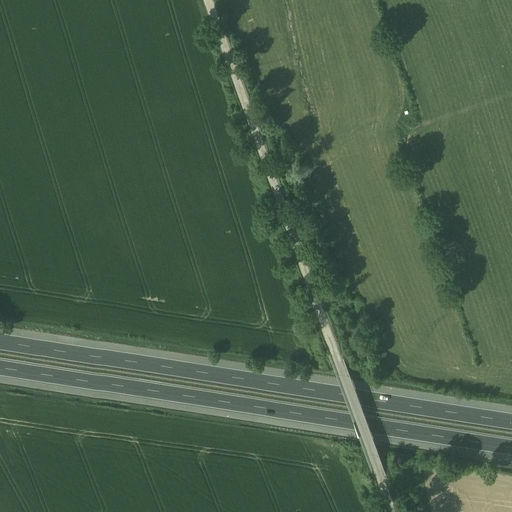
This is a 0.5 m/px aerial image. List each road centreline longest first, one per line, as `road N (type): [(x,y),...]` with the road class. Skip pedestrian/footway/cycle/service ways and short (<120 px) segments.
road 1 (residential): [(394,511),(208,0)]
road 2 (motorway): [(511,418),(0,338)]
road 3 (motorway): [(0,369),(511,446)]
